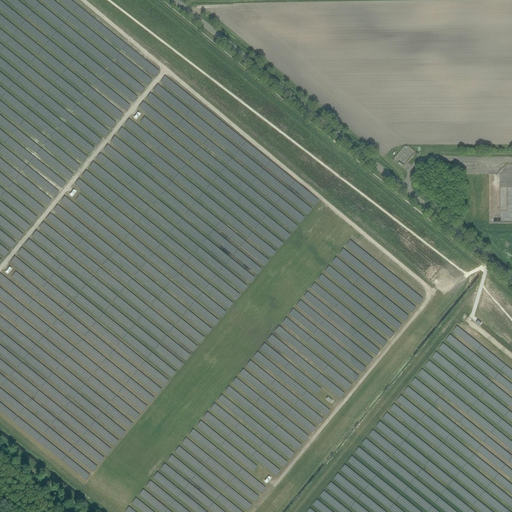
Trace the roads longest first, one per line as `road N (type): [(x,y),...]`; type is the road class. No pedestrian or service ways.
road 1 (tertiary): [(511,278),(173,0)]
road 2 (unknown): [(405,190),(421,160),(511,158)]
